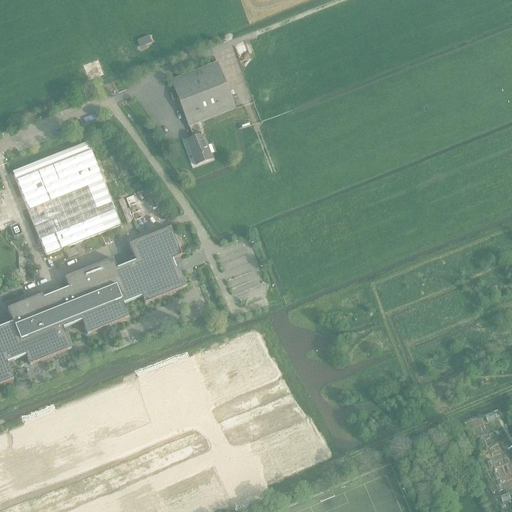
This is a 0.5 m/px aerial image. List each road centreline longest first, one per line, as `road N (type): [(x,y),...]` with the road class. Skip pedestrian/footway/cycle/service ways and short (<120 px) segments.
road 1 (unclassified): [(0,143),(108,103),(198,229),(233,314),(265,302)]
road 2 (track): [(220,511),(511,388)]
road 3 (residential): [(0,495),(206,411)]
road 4 (residential): [(206,411),(223,454),(81,511)]
road 5 (track): [(346,0),(232,43)]
